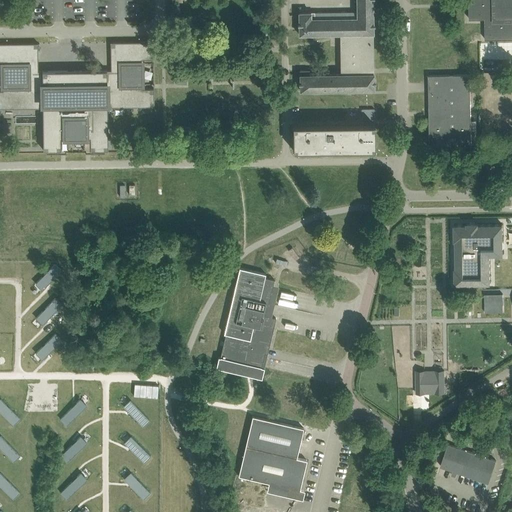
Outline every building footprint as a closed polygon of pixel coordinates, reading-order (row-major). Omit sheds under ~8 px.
[(342,69),(300,70),(300,90),(348,89),(350,89),(358,89),(367,89),(374,89),(374,73),(374,71),(374,69),(373,33),(372,0),(357,0),(358,11),(350,12),(315,12),(300,12),(300,26),(300,29),(300,34),(331,34),(337,34),(341,34),(342,61),(342,69)] [(511,0),(469,0),(469,19),(485,18),(485,39),(511,38),(511,0)] [(68,137),(76,137),(83,137),(83,148),(90,148),(90,149),(108,149),(108,106),(111,106),(111,107),(155,106),(154,88),(142,88),(142,59),(153,59),(154,59),(154,41),(110,42),(111,42),(111,70),(38,71),(38,43),(0,42),(0,60),(3,61),(3,90),(0,90),(0,107),(39,107),(43,107),(43,149),(61,149),(61,148),(68,148),(68,137)] [(176,69),(176,83),(187,83),(186,68),(176,69)] [(430,147),(451,147),(472,146),(471,74),(429,75),(430,147)] [(293,124),(293,149),(375,148),(375,123),(293,124)] [(467,224),(454,225),(455,240),(456,240),(456,268),(455,268),(455,283),(490,283),(490,254),(503,254),(503,224),(478,224),(478,223),(467,223),(467,224)] [(216,367),(262,377),(275,317),(272,316),(278,284),(273,283),(274,278),(265,276),(266,272),(238,266),(220,355),(218,355),(216,367)] [(503,312),(503,305),(503,294),(485,294),(485,305),(485,312),(503,312)] [(425,370),(416,370),(416,393),(445,392),(444,370),(435,370),(435,380),(425,380),(425,370)] [(250,415),(239,475),(268,481),(266,490),(302,497),(304,489),(300,488),(306,458),(297,457),(303,426),(250,415)] [(488,483),(488,482),(496,461),(449,444),(442,463),(441,465),(470,475),(469,476),(488,483)]
